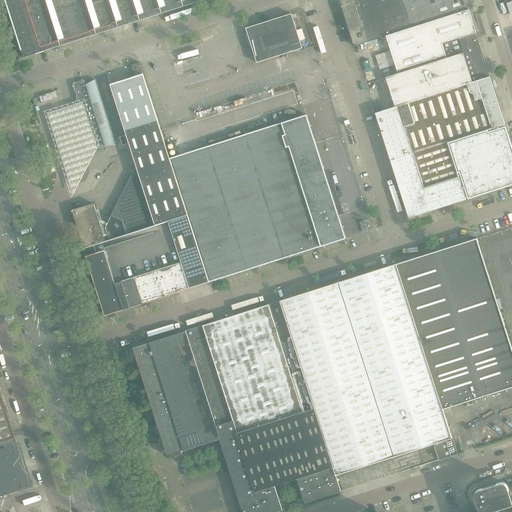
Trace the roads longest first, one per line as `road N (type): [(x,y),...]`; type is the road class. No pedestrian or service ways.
road 1 (secondary): [(106,511),(0,181)]
road 2 (unclassified): [(75,345),(399,243)]
road 3 (unclassified): [(0,84),(266,0)]
road 4 (secondary): [(0,243),(81,504)]
road 5 (unclassified): [(399,243),(322,0)]
road 6 (unclassified): [(75,345),(22,173),(0,159)]
road 7 (unclassified): [(0,335),(52,495),(81,504)]
road 8 (unclassified): [(327,511),(511,453)]
road 9 (unclassified): [(128,511),(75,345)]
